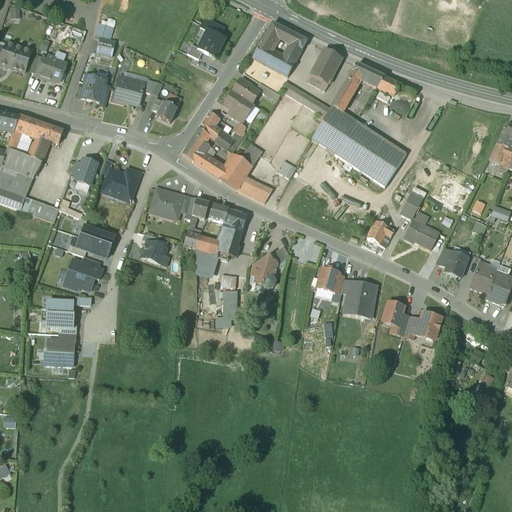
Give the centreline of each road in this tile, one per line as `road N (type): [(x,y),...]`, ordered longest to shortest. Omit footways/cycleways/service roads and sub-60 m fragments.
road 1 (residential): [(171,161),(252,214),(430,291),(511,340)]
road 2 (secondary): [(511,100),(381,61),(265,5)]
road 3 (residential): [(98,342),(144,189),(164,156)]
road 4 (residential): [(171,161),(265,5)]
road 5 (residential): [(0,107),(164,156)]
